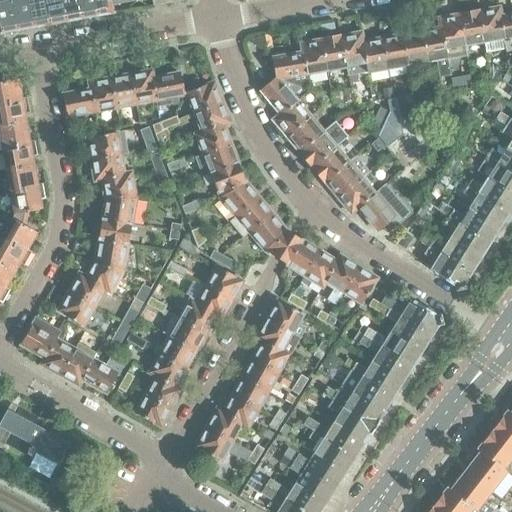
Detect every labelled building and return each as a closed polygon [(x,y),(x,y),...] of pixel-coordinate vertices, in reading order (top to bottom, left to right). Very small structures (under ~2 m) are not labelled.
[(0,0),(0,26),(1,33),(17,30),(11,0),(0,0)] [(11,0),(17,30),(33,27),(28,0),(11,0)] [(49,24),(44,0),(28,0),(33,27),(49,24)] [(66,21),(61,0),(44,0),(49,24),(66,21)] [(77,0),(61,0),(66,21),(82,18),(77,0)] [(94,0),(77,0),(82,18),(98,16),(94,0)] [(111,0),(94,0),(98,16),(114,13),(113,5),(111,0)] [(500,16),(499,7),(479,11),(484,41),(486,51),(506,47),(500,16)] [(484,41),(479,11),(459,15),(465,44),(466,44),(484,41)] [(511,14),(500,16),(506,47),(506,51),(511,50),(511,14)] [(465,44),(459,15),(439,18),(440,27),(441,27),(445,48),(446,48),(448,58),(467,54),(466,44),(465,44)] [(441,27),(440,27),(421,31),(427,63),(437,61),(440,79),(451,77),(448,58),(446,48),(445,48),(441,27)] [(428,67),(427,63),(421,31),(402,34),(408,66),(410,74),(419,73),(418,69),(428,67)] [(341,36),(347,68),(349,77),(366,74),(365,71),(367,71),(366,65),(363,41),(361,32),(341,36)] [(408,66),(402,34),(382,38),(388,70),(408,66)] [(347,68),(341,36),(322,40),(328,71),(347,68)] [(260,49),(264,49),(262,38),(250,40),(251,44),(260,49)] [(382,38),(363,41),(366,65),(367,71),(365,71),(366,74),(388,70),(382,38)] [(328,71),(322,40),(301,44),(303,53),(307,75),(328,71)] [(307,75),(303,53),(274,58),(277,78),(295,83),(294,77),(307,75)] [(152,71),(130,75),(136,103),(156,99),(152,78),(153,78),(152,71)] [(491,81),(490,72),(476,75),(477,83),(491,81)] [(181,73),(153,78),(152,78),(156,99),(157,106),(173,103),(172,102),(181,100),(180,95),(185,94),(184,93),(181,73)] [(130,75),(110,78),(115,107),(136,103),(130,75)] [(470,75),(460,77),(462,86),(471,84),(470,75)] [(13,99),(22,98),(18,78),(0,81),(0,106),(5,106),(5,105),(8,104),(10,101),(13,101),(13,99)] [(115,107),(110,78),(89,82),(90,89),(91,89),(95,111),(115,107)] [(301,86),(295,83),(277,78),(262,91),(281,114),(298,99),(305,94),(300,88),(302,87),(301,86)] [(495,82),(472,85),(489,96),(498,84),(495,82)] [(184,93),(185,94),(193,114),(221,103),(213,83),(206,85),(184,93)] [(317,93),(329,98),(327,86),(317,88),(317,93)] [(91,89),(90,89),(62,94),(66,116),(95,111),(91,89)] [(338,91),(340,102),(352,100),(350,89),(338,91)] [(382,91),(384,99),(392,98),(391,90),(382,91)] [(329,98),(317,93),(314,96),(322,105),(329,98)] [(412,94),(397,96),(398,105),(413,103),(412,94)] [(5,106),(0,106),(0,126),(26,122),(22,98),(13,99),(13,101),(10,101),(8,104),(5,105),(5,106)] [(287,135),(311,114),(298,99),(281,114),(273,120),(287,135)] [(378,136),(387,147),(403,135),(396,99),(387,100),(390,112),(378,136)] [(229,123),(221,103),(193,114),(199,130),(200,131),(222,124),(223,125),(229,123)] [(352,106),(341,103),(338,105),(344,113),(352,106)] [(374,119),(372,125),(381,129),(389,114),(382,111),(379,118),(374,119)] [(511,118),(500,111),(496,119),(507,126),(511,128),(511,118)] [(324,129),(311,114),(287,135),(300,150),(324,129)] [(177,115),(168,119),(171,126),(179,123),(177,115)] [(171,126),(168,119),(160,122),(163,129),(171,126)] [(26,122),(0,126),(0,134),(0,137),(0,136),(0,151),(3,151),(12,149),(12,148),(15,147),(18,144),(21,144),(21,142),(29,141),(26,122)] [(163,129),(160,122),(152,125),(155,134),(163,131),(163,129)] [(200,131),(199,130),(193,132),(200,154),(230,144),(223,125),(222,124),(200,131)] [(511,128),(507,126),(502,132),(511,138),(511,139),(507,147),(511,149),(511,128)] [(143,137),(151,134),(149,127),(140,130),(143,137)] [(313,166),(338,145),(324,129),(300,150),(313,166)] [(92,160),(123,154),(128,153),(124,130),(116,132),(116,133),(88,138),(92,160)] [(154,141),(151,134),(143,137),(146,144),(154,141)] [(384,145),(379,138),(371,144),(376,151),(384,145)] [(326,181),(355,156),(357,154),(345,139),(338,145),(313,166),(326,181)] [(34,165),(29,141),(21,142),(21,144),(18,144),(15,147),(12,148),(12,149),(3,151),(6,170),(34,165)] [(157,148),(154,141),(146,144),(148,151),(157,148)] [(230,144),(200,154),(195,156),(203,176),(238,163),(230,144)] [(511,149),(507,147),(502,155),(492,148),(487,155),(511,171),(511,149)] [(511,171),(487,155),(478,149),(473,156),(493,169),(488,177),(511,192),(511,171)] [(412,150),(402,160),(410,167),(411,167),(420,157),(412,150)] [(152,162),(161,159),(158,152),(149,155),(152,162)] [(396,160),(390,153),(383,158),(389,165),(396,160)] [(126,171),(123,154),(92,160),(95,180),(102,179),(102,177),(126,173),(126,171)] [(355,156),(326,181),(339,196),(362,176),(368,171),(355,156)] [(455,156),(444,171),(451,176),(461,161),(455,156)] [(175,161),(178,168),(186,165),(184,157),(175,161)] [(164,166),(161,159),(152,162),(155,170),(164,166)] [(178,168),(175,161),(167,164),(170,171),(178,168)] [(246,183),(238,163),(203,176),(205,183),(215,179),(221,197),(246,183)] [(34,165),(6,170),(8,181),(3,182),(5,195),(10,194),(20,192),(20,191),(23,190),(25,187),(28,187),(28,185),(37,184),(34,165)] [(167,173),(164,166),(155,170),(158,177),(167,173)] [(133,170),(126,171),(126,173),(102,177),(102,179),(106,198),(138,199),(133,170)] [(368,171),(362,176),(339,196),(352,212),(359,206),(375,192),(370,185),(375,180),(368,171)] [(169,180),(167,173),(158,177),(160,184),(169,180)] [(511,208),(511,192),(488,177),(483,185),(472,179),(468,186),(510,212),(511,208)] [(259,198),(246,183),(221,197),(238,216),(259,198)] [(384,184),(375,192),(359,206),(377,228),(401,210),(402,203),(386,183),(384,184)] [(20,192),(10,194),(14,213),(29,211),(41,208),(37,184),(28,185),(28,187),(25,187),(23,190),(20,191),(20,192)] [(510,212),(468,186),(463,193),(474,200),(469,208),(500,227),(510,212)] [(138,199),(106,198),(103,220),(132,224),(133,224),(138,199)] [(259,198),(238,216),(231,222),(244,238),(251,232),(272,214),(259,198)] [(200,199),(191,202),(194,209),(202,206),(200,199)] [(421,220),(430,205),(424,201),(415,216),(421,220)] [(500,227),(469,208),(465,214),(442,201),(437,209),(448,216),(490,243),(500,227)] [(194,209),(191,202),(182,206),(185,213),(194,209)] [(29,211),(14,213),(13,218),(26,225),(29,211)] [(270,255),(286,230),(272,214),(251,232),(270,255)] [(490,243),(448,216),(444,223),(455,229),(449,239),(481,258),(490,243)] [(37,232),(26,225),(13,218),(8,226),(3,223),(0,229),(0,239),(0,240),(9,244),(10,243),(12,245),(16,244),(18,246),(19,244),(27,249),(37,232)] [(103,220),(99,239),(128,244),(130,236),(137,237),(139,226),(132,225),(132,224),(103,220)] [(172,222),(171,230),(180,231),(181,224),(172,222)] [(191,231),(198,248),(206,241),(201,227),(191,231)] [(180,231),(171,230),(169,238),(178,239),(180,231)] [(295,235),(286,230),(270,255),(281,261),(287,264),(298,271),(295,277),(301,281),(320,251),(295,235)] [(415,238),(405,231),(398,244),(407,251),(415,238)] [(481,258),(449,239),(437,233),(433,240),(423,233),(418,241),(428,247),(458,265),(471,273),(481,258)] [(196,252),(189,239),(185,236),(178,248),(194,256),(195,254),(196,252)] [(99,239),(96,259),(125,269),(130,244),(128,244),(99,239)] [(9,244),(0,240),(0,261),(15,270),(27,249),(19,244),(18,246),(16,244),(12,245),(10,243),(9,244)] [(458,265),(428,247),(424,254),(435,261),(430,269),(457,286),(457,288),(464,287),(464,284),(471,273),(458,265)] [(222,254),(214,250),(210,257),(218,262),(222,254)] [(320,251),(301,281),(308,285),(312,279),(325,287),(326,284),(328,281),(326,280),(338,262),(337,261),(320,251)] [(230,259),(222,254),(218,262),(226,266),(230,259)] [(341,256),(337,261),(338,262),(326,280),(328,281),(326,284),(334,289),(327,300),(336,305),(344,291),(359,267),(341,256)] [(96,259),(86,276),(85,277),(104,288),(103,291),(111,295),(125,270),(125,269),(96,259)] [(15,270),(0,261),(0,283),(6,287),(15,270)] [(174,272),(178,265),(171,261),(167,268),(174,272)] [(187,269),(178,265),(174,272),(183,277),(187,269)] [(217,266),(206,285),(232,299),(242,281),(236,277),(217,266)] [(359,267),(344,291),(362,302),(376,278),(359,267)] [(79,273),(69,291),(94,306),(103,291),(104,288),(85,277),(86,276),(79,273)] [(139,290),(147,295),(151,288),(143,284),(139,290)] [(206,285),(197,302),(215,314),(222,317),(232,299),(206,285)] [(300,298),(305,290),(298,286),(293,295),(300,298)] [(147,295),(139,290),(135,297),(143,302),(147,295)] [(94,306),(69,291),(58,310),(84,324),(94,306)] [(373,298),(403,317),(434,337),(441,326),(444,325),(442,318),(440,318),(414,301),(408,309),(377,291),(373,298)] [(300,298),(293,295),(291,294),(288,300),(296,305),(300,298)] [(155,308),(159,301),(151,296),(147,304),(155,308)] [(143,302),(135,297),(132,304),(140,308),(143,302)] [(307,302),(300,298),(296,305),(303,308),(307,302)] [(369,305),(399,323),(393,332),(424,352),(434,337),(403,317),(373,298),(369,305)] [(191,299),(180,318),(205,332),(215,314),(197,302),(191,299)] [(267,318),(292,332),(303,313),(284,302),(283,303),(277,300),(267,318)] [(167,305),(159,301),(155,308),(162,313),(167,305)] [(126,314),(133,319),(137,312),(129,308),(126,314)] [(325,322),(330,315),(321,310),(317,317),(325,322)] [(133,319),(126,314),(122,321),(130,325),(133,319)] [(205,332),(180,318),(173,314),(163,332),(170,336),(195,350),(205,332)] [(338,320),(330,315),(325,322),(334,327),(338,320)] [(45,357),(56,339),(60,333),(36,318),(20,344),(45,357)] [(292,332),(267,318),(257,337),(263,340),(282,350),(283,349),(289,352),(290,353),(299,336),(292,332)] [(122,321),(118,328),(126,332),(130,325),(122,321)] [(363,324),(358,332),(363,335),(368,327),(363,324)] [(368,327),(363,335),(384,347),(414,367),(424,352),(393,332),(388,340),(368,327)] [(118,328),(115,334),(123,339),(126,332),(118,328)] [(363,335),(358,332),(354,339),(359,342),(363,335)] [(135,344),(139,337),(131,333),(127,339),(135,344)] [(123,339),(115,334),(111,341),(119,345),(123,339)] [(384,347),(363,335),(359,342),(379,354),(374,362),(405,382),(414,367),(384,347)] [(195,350),(170,336),(160,354),(185,368),(195,350)] [(139,337),(135,344),(142,348),(146,341),(139,337)] [(60,374),(74,349),(56,339),(46,358),(45,357),(42,364),(60,374)] [(263,340),(253,358),(278,372),(289,352),(283,349),(282,350),(263,340)] [(323,340),(318,347),(325,352),(330,344),(323,340)] [(78,342),(74,349),(60,374),(79,384),(82,378),(92,359),(96,352),(78,342)] [(325,352),(318,347),(313,355),(320,359),(325,352)] [(185,368),(160,354),(150,372),(156,375),(175,386),(185,368)] [(105,366),(92,359),(82,378),(107,392),(123,364),(110,357),(105,366)] [(351,369),(356,361),(349,357),(344,364),(351,369)] [(278,372),(253,358),(243,376),(268,390),(270,387),(278,372)] [(374,362),(369,370),(364,377),(395,397),(405,382),(374,362)] [(395,397),(364,377),(351,369),(341,384),(354,392),(385,413),(395,397)] [(134,375),(127,372),(123,380),(130,384),(134,375)] [(182,389),(175,386),(156,375),(146,393),(172,407),(182,389)] [(288,386),(292,379),(285,375),(281,382),(288,386)] [(303,386),(307,379),(301,375),(296,382),(303,386)] [(243,376),(233,394),(258,408),(268,390),(243,376)] [(125,391),(130,384),(123,380),(119,388),(125,391)] [(298,394),(303,386),(296,382),(292,390),(298,394)] [(385,413),(354,392),(341,384),(337,392),(327,386),(323,394),(344,408),(375,428),(385,413)] [(270,387),(268,390),(280,396),(281,393),(270,387)] [(172,407),(146,393),(135,412),(154,423),(155,422),(161,426),(172,407)] [(233,394),(223,412),(248,426),(258,408),(233,394)] [(292,403),(295,398),(288,394),(285,399),(292,403)] [(223,412),(217,408),(207,427),(232,441),(240,425),(246,429),(248,426),(223,412)] [(344,408),(340,415),(335,423),(365,443),(375,428),(344,408)] [(60,465),(71,444),(7,409),(0,422),(0,427),(30,443),(35,453),(60,465)] [(281,421),(286,413),(279,409),(274,417),(281,421)] [(511,412),(508,409),(492,429),(511,444),(511,412)] [(276,429),(281,421),(274,417),(270,425),(276,429)] [(303,424),(313,430),(325,438),(356,458),(365,443),(335,423),(330,430),(307,417),(303,424)] [(288,435),(291,429),(284,425),(280,431),(288,435)] [(232,441),(207,427),(196,445),(203,449),(202,449),(221,460),(232,441)] [(511,459),(511,444),(492,429),(477,449),(480,451),(505,469),(511,459)] [(325,438),(320,445),(315,453),(346,473),(356,458),(325,438)] [(259,456),(264,449),(257,445),(252,452),(259,456)] [(288,447),(284,454),(305,468),(310,461),(288,447)] [(480,451),(465,471),(492,491),(508,472),(505,469),(480,451)] [(254,464),(259,456),(252,452),(248,460),(254,464)] [(315,453),(310,461),(305,468),(336,488),(346,473),(315,453)] [(305,468),(284,454),(279,461),(301,475),(305,468)] [(219,467),(207,460),(201,471),(214,478),(219,467)] [(305,468),(301,475),(296,482),(326,503),(336,488),(305,468)] [(492,491),(465,471),(450,490),(474,509),(477,511),(491,511),(494,509),(484,501),(492,491)] [(262,493),(266,485),(251,476),(247,484),(262,493)] [(270,478),(266,485),(307,511),(320,511),(326,503),(296,482),(290,491),(270,478)] [(58,480),(50,493),(62,500),(68,504),(73,496),(69,493),(72,488),(73,487),(58,479),(58,480)] [(307,511),(266,485),(262,493),(281,505),(276,511),(307,511)] [(447,488),(431,507),(438,511),(471,511),(474,509),(450,490),(447,488)]
